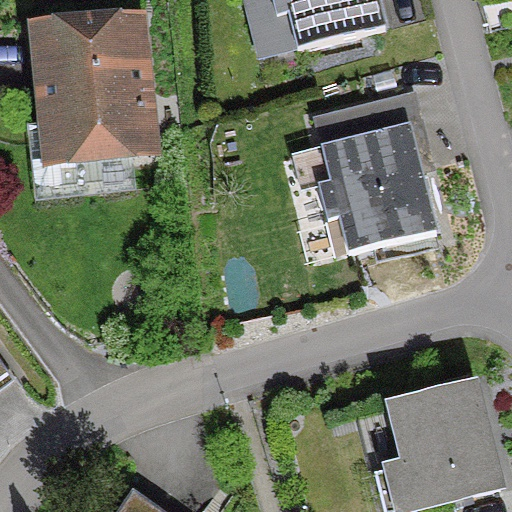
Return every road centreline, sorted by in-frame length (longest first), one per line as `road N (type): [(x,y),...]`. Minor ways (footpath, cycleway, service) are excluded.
road 1 (unknown): [(203,370),(511,302)]
road 2 (unknown): [(511,245),(450,0)]
road 3 (residential): [(203,370),(25,511)]
road 4 (unknown): [(154,411),(51,343),(0,267)]
